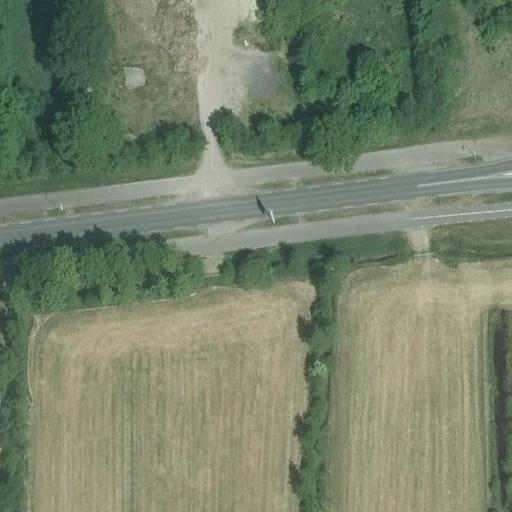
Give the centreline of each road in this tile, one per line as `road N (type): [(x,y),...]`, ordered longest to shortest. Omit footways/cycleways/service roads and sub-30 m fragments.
road 1 (unclassified): [(216,180),(472,148)]
road 2 (tertiary): [(219,212),(453,182)]
road 3 (unclassified): [(222,243),(0,271)]
road 4 (tertiary): [(0,240),(219,212)]
road 5 (unclassified): [(0,208),(216,180)]
road 6 (unclassified): [(417,220),(222,243)]
road 7 (unknown): [(216,180),(197,0)]
